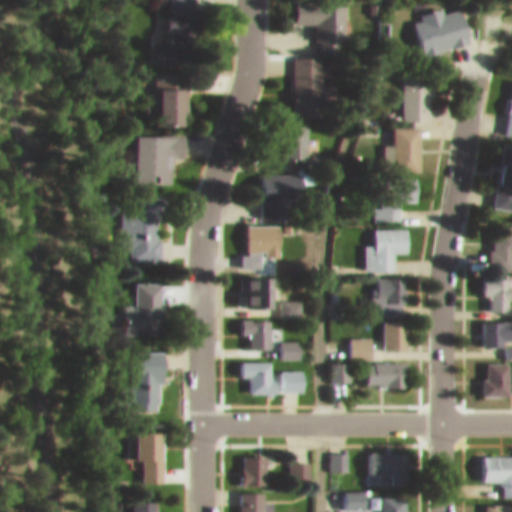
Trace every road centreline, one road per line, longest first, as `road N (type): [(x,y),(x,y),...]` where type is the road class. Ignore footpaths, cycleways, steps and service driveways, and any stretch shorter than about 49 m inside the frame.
road 1 (residential): [(198,511),(202,224),(247,59),(249,0)]
road 2 (residential): [(473,65),(441,262),(439,511)]
road 3 (residential): [(199,417),(511,415)]
